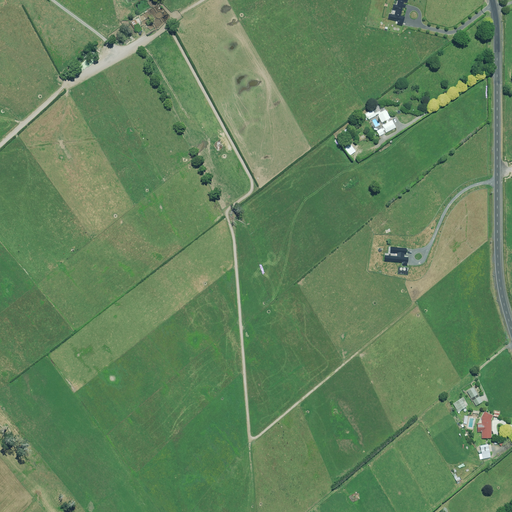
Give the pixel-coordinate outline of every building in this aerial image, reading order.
[(394,0),(398,1),(397,5),(394,5),(391,15),(389,14),(388,22),(397,24),(396,27),(402,28),(405,17),(401,16),(402,9),(405,9),(406,5),(407,5),(407,0),(394,0)] [(157,19),(156,20),(159,26),(165,22),(160,13),(155,16),(157,19)] [(385,109),(377,114),(382,123),(390,119),(385,109)] [(375,116),(372,110),(366,114),(369,120),(375,116)] [(396,128),(391,119),(382,124),(387,133),(396,128)] [(386,133),(383,128),(377,131),(380,136),(386,133)] [(401,242),(408,239),(408,237),(408,236),(407,233),(406,233),(406,231),(396,235),(398,240),(401,239),(401,242)] [(483,402),(475,387),(467,391),(471,398),(470,398),(472,402),(473,401),(476,406),(483,402)] [(453,404),(458,412),(469,406),(464,397),(453,404)] [(493,416),(485,412),(482,417),(482,423),(477,424),(478,432),(482,432),(482,438),(491,438),(491,422),(493,416)] [(491,457),(488,444),(480,446),(482,454),(479,455),(480,460),(491,457)]
